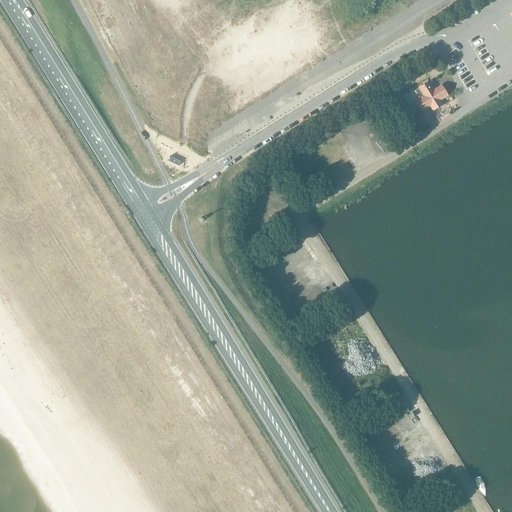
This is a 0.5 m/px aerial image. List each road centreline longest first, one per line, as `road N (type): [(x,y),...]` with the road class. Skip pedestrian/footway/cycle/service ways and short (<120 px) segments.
road 1 (unclassified): [(202,175),(377,64),(432,39),(465,49),(487,85),(409,146)]
road 2 (trunk): [(329,511),(148,221)]
road 3 (trunk): [(138,206),(10,0)]
road 4 (track): [(206,172),(186,149),(184,124),(190,95),(215,60)]
